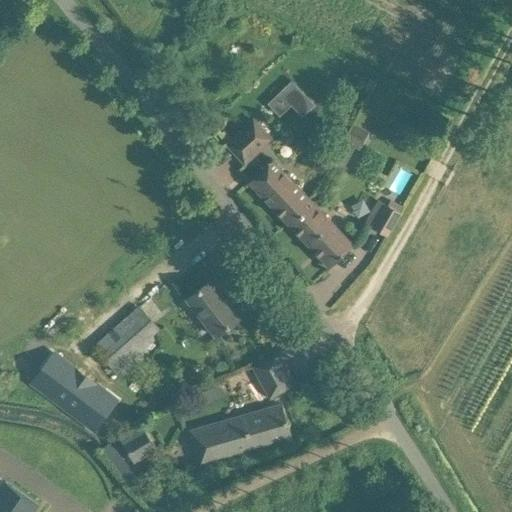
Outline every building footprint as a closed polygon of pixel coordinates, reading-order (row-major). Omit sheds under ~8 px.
[(283,116),(295,104),(305,116),(320,103),(296,77),(270,102),(283,116)] [(245,163),(273,138),(255,118),(227,144),(245,163)] [(351,121),(338,162),(359,169),(372,128),(351,121)] [(301,205),(309,198),(274,159),(249,182),(284,218),(299,203),(301,205)] [(299,203),(284,218),(330,267),(353,245),(315,205),(309,198),(301,205),(299,203)] [(392,199),(388,205),(378,199),(364,223),(386,235),(388,237),(402,212),(400,211),(403,206),(392,199)] [(459,202),(429,245),(469,272),(499,229),(459,202)] [(217,336),(225,330),(241,317),(222,294),(225,292),(214,277),(187,298),(217,336)] [(117,374),(164,333),(140,306),(93,347),(117,374)] [(278,352),(260,362),(253,366),(269,397),(277,393),(295,384),(278,352)] [(53,356),(33,383),(95,429),(116,400),(89,380),(75,369),(74,371),(53,356)] [(187,413),(202,405),(197,394),(182,401),(187,413)] [(282,403),(263,409),(190,430),(200,463),(292,436),(282,403)] [(119,437),(134,463),(157,450),(141,423),(119,437)] [(0,511),(32,511),(38,504),(6,481),(0,489),(0,511)]
